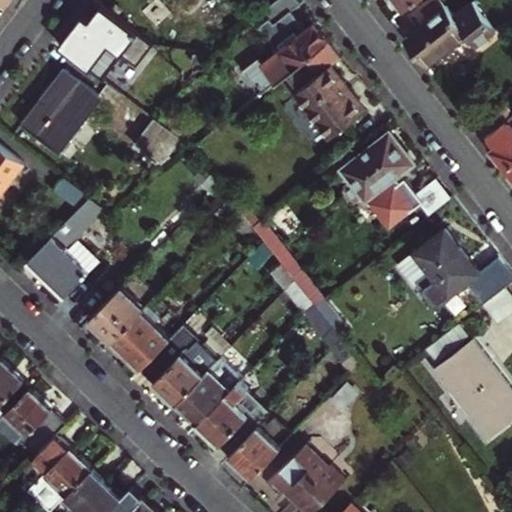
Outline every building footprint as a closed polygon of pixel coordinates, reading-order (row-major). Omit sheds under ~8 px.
[(245,70),(263,92),(286,74),(307,58),(332,39),(317,20),(308,27),(294,9),(303,2),(301,0),(277,0),(271,5),(256,17),(281,49),(267,60),(263,55),(245,70)] [(407,38),(429,65),(471,33),(479,44),(500,28),(478,0),(476,0),(457,15),(445,0),(428,0),(411,14),(421,27),(407,38)] [(154,43),(103,3),(90,20),(84,14),(59,45),(103,79),(123,54),(137,65),(154,43)] [(332,39),(307,58),(320,74),(331,65),(344,55),(332,39)] [(320,74),(307,58),(286,74),(300,92),(297,94),(331,138),(367,111),(331,65),(320,74)] [(102,97),(67,70),(45,97),(48,100),(45,104),(42,101),(40,99),(21,124),(55,150),(78,121),(82,124),(102,97)] [(479,118),(490,132),(511,115),(511,107),(505,98),(479,118)] [(511,115),(490,132),(503,148),(497,153),(511,172),(511,115)] [(147,159),(148,156),(157,164),(169,154),(180,139),(155,119),(135,146),(145,154),(143,156),(147,159)] [(413,162),(389,132),(344,168),(368,198),(370,196),(390,222),(408,208),(411,211),(424,201),(405,177),(397,183),(393,178),(395,177),(413,162)] [(0,143),(0,195),(24,162),(0,143)] [(89,194),(66,175),(56,188),(80,206),(89,194)] [(221,184),(211,194),(231,219),(240,209),(229,195),(221,184)] [(240,209),(253,226),(263,218),(250,201),(240,209)] [(240,209),(231,219),(244,235),(255,227),(253,226),(240,209)] [(68,218),(31,258),(67,293),(98,261),(77,240),(84,233),(68,218)] [(326,297),(263,218),(253,226),(255,227),(265,241),(283,263),(297,280),(315,303),(316,305),(326,297)] [(477,274),(446,233),(418,256),(439,284),(425,295),(434,308),(470,281),(486,302),(507,286),(511,281),(511,270),(501,256),(477,274)] [(272,271),(287,290),(297,280),(283,263),(272,271)] [(126,283),(147,304),(157,293),(136,272),(126,283)] [(306,313),(315,303),(297,280),(287,290),(306,313)] [(93,317),(114,338),(144,307),(147,304),(126,283),(93,317)] [(486,302),(485,303),(499,322),(511,311),(511,291),(507,286),(486,302)] [(326,297),(316,305),(341,337),(351,330),(326,297)] [(315,303),(306,313),(333,348),(342,339),(341,337),(316,305),(315,303)] [(114,338),(143,366),(171,337),(173,335),(144,307),(114,338)] [(426,349),(435,360),(464,337),(455,326),(426,349)] [(171,337),(143,366),(178,400),(211,367),(189,346),(184,350),(171,337)] [(342,339),(333,348),(353,373),(362,364),(342,339)] [(511,390),(473,340),(438,369),(489,437),(511,418),(511,390)] [(0,405),(26,379),(0,354),(0,405)] [(211,367),(178,400),(199,422),(232,388),(241,379),(245,375),(224,354),(211,367)] [(0,421),(8,413),(33,387),(26,379),(0,405),(0,421)] [(199,422),(232,453),(261,423),(273,410),(241,379),(232,388),(199,422)] [(362,391),(350,379),(332,397),(344,409),(362,391)] [(69,421),(33,387),(8,413),(0,421),(0,444),(9,453),(22,441),(36,455),(59,432),(69,421)] [(232,453),(253,474),(283,444),(261,423),(232,453)] [(95,467),(59,432),(36,455),(23,468),(37,481),(47,471),(70,493),(95,467)] [(329,461),(326,464),(305,443),(266,482),(279,495),(286,488),(294,496),(291,499),(304,511),(311,511),(345,478),(329,461)] [(123,495),(95,467),(70,493),(60,503),(58,504),(65,511),(72,511),(80,504),(87,511),(107,511),(108,511),(123,495)] [(47,471),(37,481),(60,503),(70,493),(47,471)] [(161,511),(134,484),(123,495),(108,511),(107,511),(161,511)] [(364,511),(353,501),(342,511),(364,511)]
